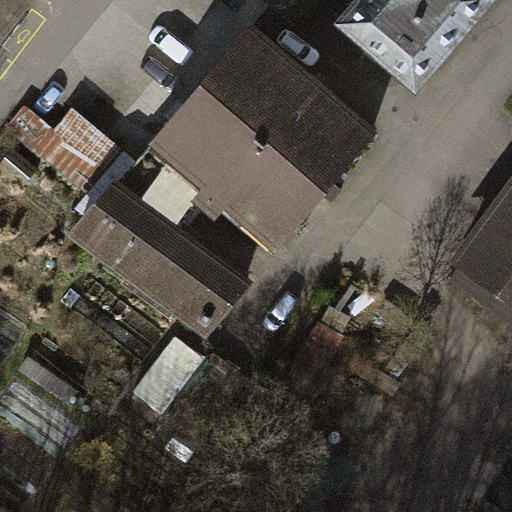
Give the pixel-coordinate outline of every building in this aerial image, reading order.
[(0,0),(0,15),(11,0),(0,0)] [(355,0),(336,22),(406,81),(475,0),(355,0)] [(239,32),(148,138),(271,242),(362,135),(239,32)] [(511,176),(451,261),(511,304),(511,176)] [(104,186),(71,230),(201,327),(235,282),(104,186)] [(141,390),(170,409),(209,351),(179,331),(141,390)]
